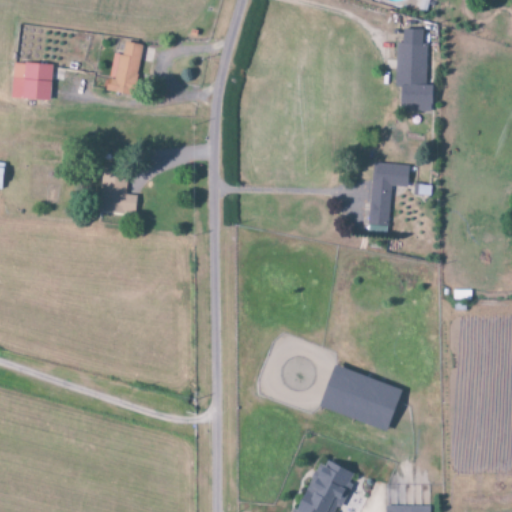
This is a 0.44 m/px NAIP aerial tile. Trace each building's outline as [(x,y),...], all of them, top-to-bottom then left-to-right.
[(431,112),(431,84),(425,84),(426,44),(422,44),(422,31),(402,31),(402,44),(396,44),(395,88),(399,88),(399,111),(431,112)] [(141,46),(124,42),(121,56),(113,54),(105,91),(130,97),(141,46)] [(51,65),(12,63),(11,99),(50,101),(51,65)] [(408,167),(373,164),(367,236),(387,237),(391,187),(406,188),(408,167)] [(135,196),(125,196),(126,167),(100,165),(98,213),(134,215),(135,196)] [(399,390),(331,366),(317,408),(384,432),(399,390)] [(295,511),(333,511),(336,508),(339,509),(354,475),(319,459),(295,511)]
